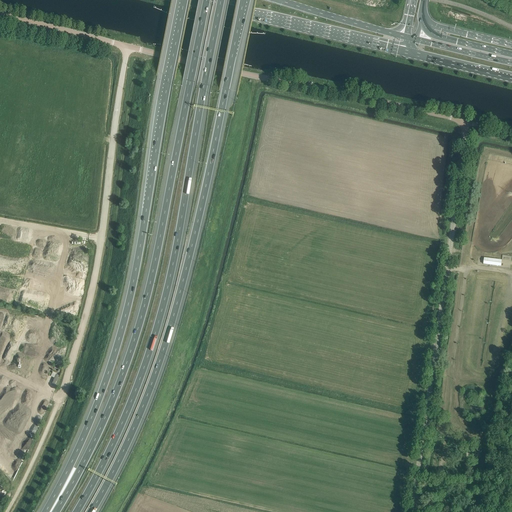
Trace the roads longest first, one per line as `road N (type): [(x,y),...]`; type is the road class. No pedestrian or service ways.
road 1 (tertiary): [(412,511),(464,126),(0,14)]
road 2 (motorway): [(205,0),(136,337),(101,426),(54,511)]
road 3 (motorway): [(91,511),(165,343),(243,0)]
road 4 (motorway): [(77,511),(120,428),(164,302),(220,0)]
road 5 (motorway): [(183,0),(121,327),(89,423),(46,511)]
road 6 (track): [(128,46),(84,322),(30,470),(6,511)]
road 7 (trunk): [(185,0),(405,54)]
road 8 (track): [(466,270),(459,371),(477,381),(495,378),(508,342)]
road 9 (trunk): [(405,37),(277,0)]
